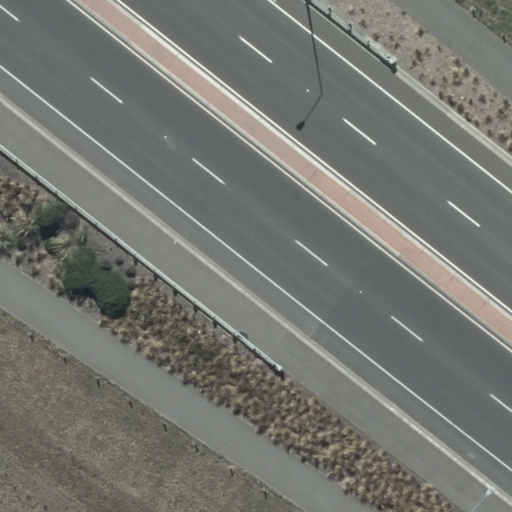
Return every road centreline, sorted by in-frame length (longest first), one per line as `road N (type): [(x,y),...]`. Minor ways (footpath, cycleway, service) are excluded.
road 1 (secondary): [(511,428),(0,17)]
road 2 (secondary): [(187,0),(511,254)]
